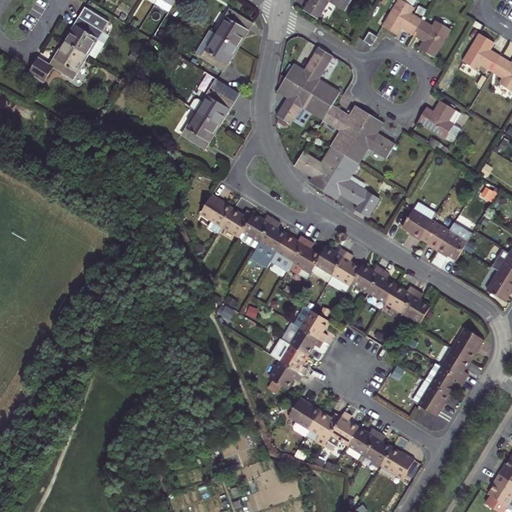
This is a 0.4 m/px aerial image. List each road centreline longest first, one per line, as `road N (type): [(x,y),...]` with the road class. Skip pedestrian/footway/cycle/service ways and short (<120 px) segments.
road 1 (residential): [(323,208),(476,302),(500,337)]
road 2 (residential): [(371,67),(357,91),(404,120),(433,72),(386,43)]
road 3 (residential): [(263,132),(232,179),(295,217),(323,208)]
road 4 (residential): [(444,451),(366,400),(350,357)]
road 5 (residential): [(279,11),(263,132)]
